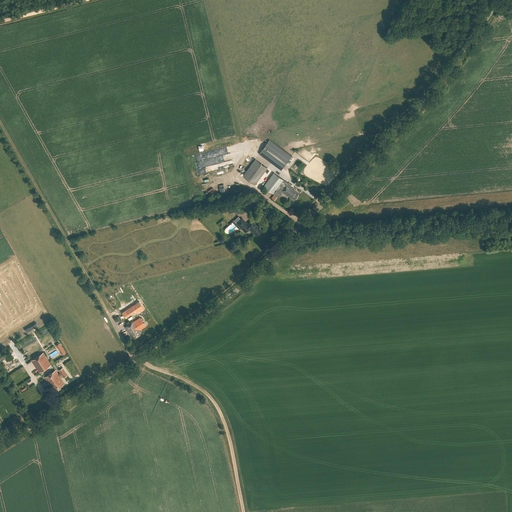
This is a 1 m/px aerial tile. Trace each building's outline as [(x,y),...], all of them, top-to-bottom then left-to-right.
[(269,140),(259,153),(281,170),(291,156),(269,140)] [(233,154),(196,161),(197,167),(234,160),(233,154)] [(242,175),(254,184),(267,168),(255,159),(242,175)] [(216,168),(217,169),(229,166),(228,161),(206,166),(207,169),(211,168),(212,169),(216,168)] [(278,198),(282,192),(287,196),(287,195),(289,197),(290,197),(293,199),(298,193),(294,191),(294,190),(293,189),(292,189),(290,187),(290,186),(287,184),(287,183),(273,172),(263,186),(278,198)] [(238,204),(229,207),(230,213),(240,211),(238,204)] [(254,234),(256,236),(261,232),(259,229),(259,228),(257,227),(256,227),(254,225),(255,224),(252,221),(248,226),(242,220),(236,225),(244,234),(249,230),(253,234),(254,234)] [(137,314),(144,309),(139,301),(122,312),(126,318),(126,317),(135,311),(137,314)] [(146,326),(140,317),(125,327),(129,333),(130,333),(132,336),(132,335),(134,338),(140,334),(138,332),(140,331),(139,330),(146,326)] [(31,360),(39,373),(51,365),(43,353),(31,360)] [(60,377),(62,375),(63,378),(67,375),(62,368),(59,370),(60,373),(58,374),(55,370),(45,377),(53,391),(64,384),(60,377)]
